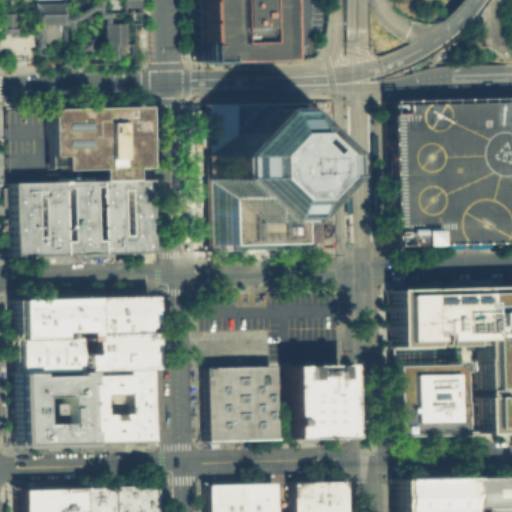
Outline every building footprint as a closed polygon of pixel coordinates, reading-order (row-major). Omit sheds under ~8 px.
[(117,0),(118,9),(138,9),(137,0),(117,0)] [(187,0),(277,0),(279,59),(267,59),(189,62),(187,0)] [(29,4),(30,25),(34,25),(61,24),(61,20),(60,3),(58,3),(45,3),(31,4),(29,4)] [(0,13),(11,13),(12,27),(16,27),(16,35),(7,36),(7,32),(0,33),(0,13)] [(99,25),(99,29),(100,54),(100,57),(100,58),(124,57),(123,24),(103,25),(99,25)] [(74,39),(74,51),(85,51),(85,39),(79,39),(74,39)] [(378,99),(511,95),(511,241),(382,245),(382,227),(379,112),(378,99)] [(301,107),(310,107),(311,151),(312,175),(314,246),(199,249),(197,178),(197,154),(195,104),(301,101),(301,107)] [(42,137),(42,107),(139,105),(140,165),(126,165),(127,178),(94,178),(94,167),(57,168),(57,165),(43,165),(43,160),(42,137)] [(4,254),(2,180),(94,178),(127,178),(140,177),(142,251),(4,254)] [(511,282),(511,431),(471,433),(468,343),(383,346),(381,286),(511,282)] [(83,332),(82,296),(143,294),(144,331),(83,332)] [(4,298),(82,296),(83,332),(83,339),(74,339),(74,330),(50,331),(50,337),(5,338),(4,298)] [(83,332),(144,331),(145,368),(76,369),(75,353),(83,353),(83,339),(83,332)] [(50,337),(67,337),(67,351),(75,351),(75,353),(76,369),(6,371),(5,338),(50,337)] [(453,415),(453,432),(387,435),(385,363),(443,361),(443,359),(454,358),(454,369),(451,369),(452,400),(453,400),(454,414),(453,415)] [(277,437),(275,363),(335,361),(337,436),(277,437)] [(197,439),(195,365),(265,364),(267,437),(197,439)] [(145,368),(146,440),(78,442),(76,369),(145,368)] [(8,443),(6,371),(76,369),(78,442),(8,443)] [(458,511),(511,511),(511,474),(458,476),(458,511)] [(458,476),(458,511),(387,511),(387,477),(458,476)] [(337,511),(282,511),(282,480),(337,479),(337,511)] [(199,511),(199,482),(268,481),(268,511),(199,511)] [(106,511),(106,484),(149,483),(149,511),(106,511)] [(106,511),(72,511),(72,485),(106,484),(106,511)] [(9,511),(9,486),(72,485),(72,511),(9,511)]
